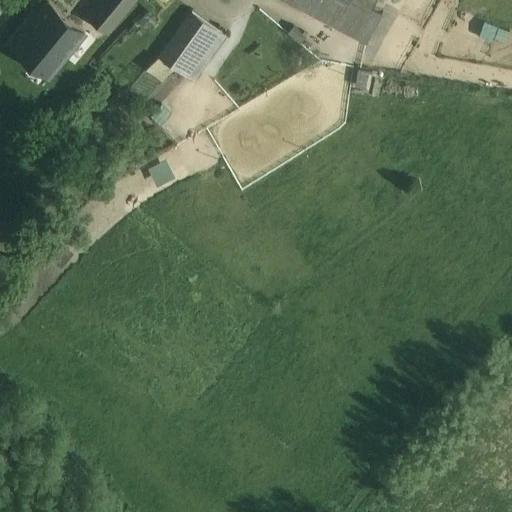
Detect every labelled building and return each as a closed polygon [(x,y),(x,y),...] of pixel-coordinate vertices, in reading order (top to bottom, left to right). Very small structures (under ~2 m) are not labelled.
[(92,0),(80,15),(103,34),(125,9),(131,0),(92,0)] [(131,0),(125,9),(133,16),(143,5),(137,0),(131,0)] [(346,3),(339,0),(289,0),(366,40),(370,32),(382,10),(372,6),(368,15),(346,3)] [(375,0),(348,0),(346,3),(368,15),(372,6),(375,0)] [(85,31),(48,1),(29,24),(28,25),(65,56),(85,31)] [(225,34),(192,9),(159,54),(192,79),(225,34)] [(380,15),(366,49),(378,54),(392,20),(380,15)] [(65,56),(28,25),(29,24),(24,20),(8,40),(49,74),(65,56)] [(480,35),(506,42),(510,27),(484,20),(480,35)] [(158,183),(176,174),(167,156),(149,165),(158,183)] [(62,262),(72,245),(60,239),(51,255),(62,262)]
